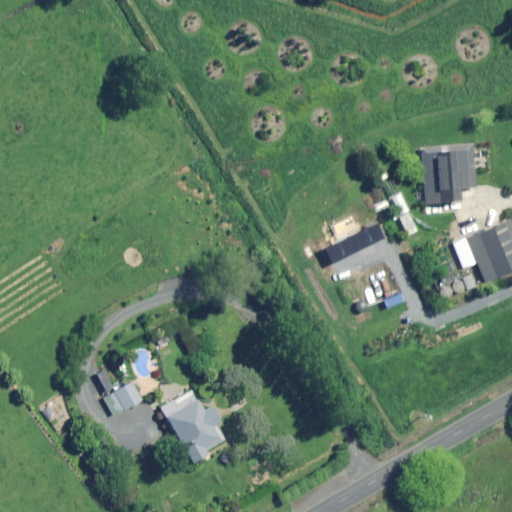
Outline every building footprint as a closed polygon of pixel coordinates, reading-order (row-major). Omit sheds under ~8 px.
[(473,188),(470,151),(418,154),(421,204),(456,202),(455,189),(473,188)] [(407,212),(398,194),(391,197),(400,215),(407,212)] [(511,218),(464,238),(462,234),(451,239),(459,258),(470,254),(482,283),(511,271),(511,218)] [(461,280),(451,282),(453,294),(464,291),(461,280)] [(450,298),(450,287),(438,287),(438,298),(450,298)] [(164,334),(151,343),(156,350),(169,341),(164,334)] [(139,401),(130,383),(100,398),(110,416),(139,401)] [(199,414),(189,396),(171,406),(169,402),(157,408),(189,464),(204,455),(202,452),(222,440),(212,424),(215,423),(208,409),(199,414)]
